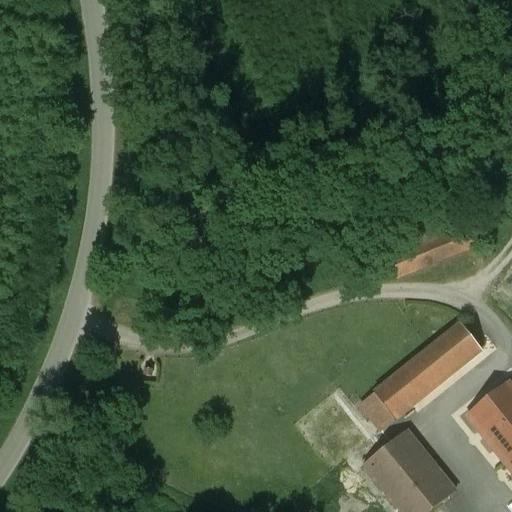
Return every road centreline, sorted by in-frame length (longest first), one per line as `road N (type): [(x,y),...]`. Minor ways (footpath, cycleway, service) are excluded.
road 1 (unclassified): [(77,315),(164,342),(285,292),(457,297)]
road 2 (unclassified): [(89,0),(100,177),(77,315)]
road 3 (unclassified): [(77,315),(0,475)]
